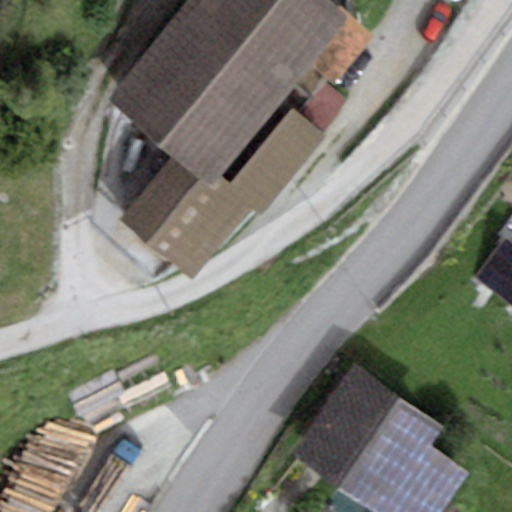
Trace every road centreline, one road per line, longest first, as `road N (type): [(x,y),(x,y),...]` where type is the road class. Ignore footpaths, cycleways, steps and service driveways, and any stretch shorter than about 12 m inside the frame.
road 1 (track): [(0,353),(212,281),(356,185),(497,0)]
road 2 (tertiary): [(511,81),(212,464),(186,511)]
road 3 (track): [(85,322),(83,142),(111,69),(165,0)]
road 4 (track): [(256,251),(377,72),(412,0)]
